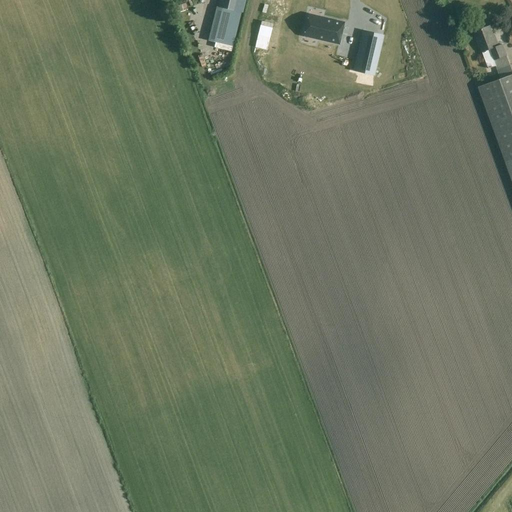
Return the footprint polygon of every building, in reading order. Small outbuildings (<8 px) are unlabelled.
[(235,11),(237,0),(219,0),(218,7),(235,11)] [(211,15),(218,39),(229,35),(225,22),(217,24),(215,18),(218,17),(217,13),(211,15)] [(344,23),(321,18),(320,22),(315,21),(307,19),(305,30),(317,33),(316,38),(339,43),(344,23)] [(489,68),(496,65),(498,70),(511,66),(503,44),(499,45),(495,34),(493,34),(490,26),(475,31),(483,52),(489,68)] [(382,36),(363,31),(354,70),(373,75),(382,36)] [(511,74),(478,87),(511,179),(511,74)]
